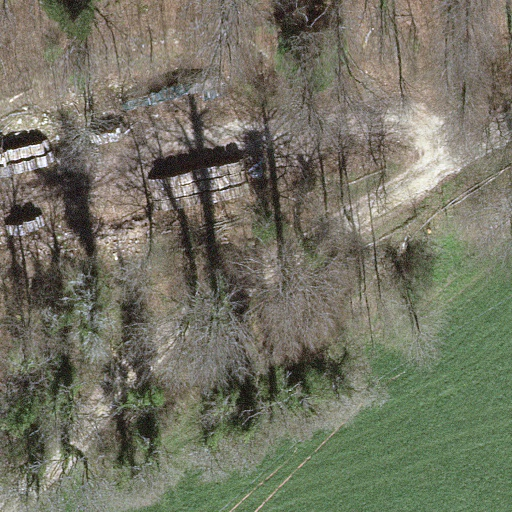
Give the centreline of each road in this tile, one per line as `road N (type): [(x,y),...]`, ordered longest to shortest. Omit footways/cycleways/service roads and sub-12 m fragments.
road 1 (track): [(0,511),(423,190),(511,148)]
road 2 (track): [(0,195),(306,123),(398,117),(511,131)]
